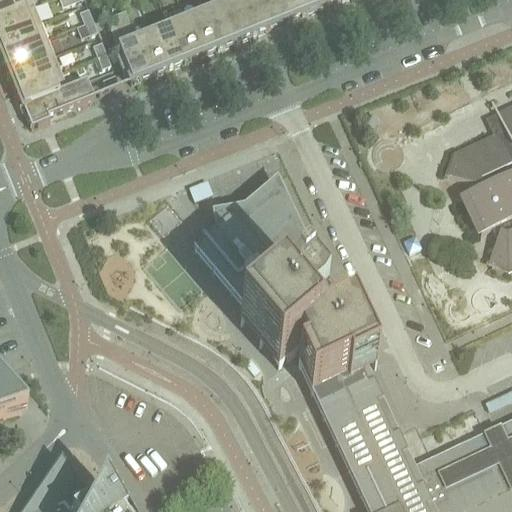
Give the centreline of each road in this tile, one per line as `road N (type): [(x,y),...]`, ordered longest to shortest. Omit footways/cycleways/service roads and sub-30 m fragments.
road 1 (residential): [(288,100),(419,382),(433,392),(459,390),(511,365)]
road 2 (residential): [(288,100),(511,10)]
road 3 (residential): [(66,163),(143,156),(288,100)]
road 4 (residential): [(269,59),(118,119),(66,163)]
road 5 (residential): [(0,246),(73,416)]
road 6 (residential): [(421,0),(269,59)]
